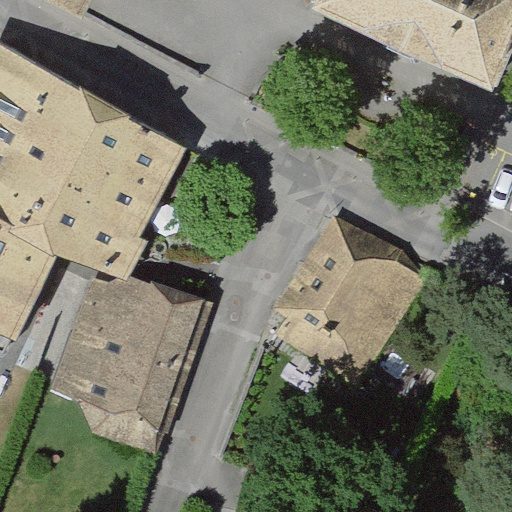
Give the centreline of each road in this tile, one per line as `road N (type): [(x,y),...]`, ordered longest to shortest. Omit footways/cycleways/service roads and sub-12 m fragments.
road 1 (residential): [(0,24),(287,171)]
road 2 (residential): [(182,457),(287,171)]
road 3 (residential): [(287,171),(511,258)]
